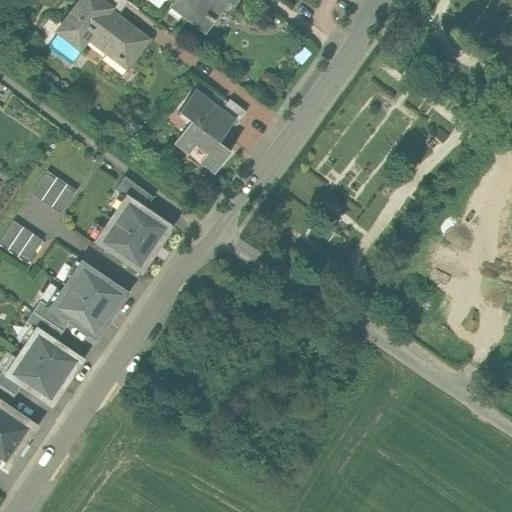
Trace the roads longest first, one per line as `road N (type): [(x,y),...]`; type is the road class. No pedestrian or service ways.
road 1 (track): [(220,230),(511,425)]
road 2 (unclassified): [(220,230),(23,511)]
road 3 (residential): [(380,0),(220,230)]
road 4 (unknown): [(220,230),(0,79)]
